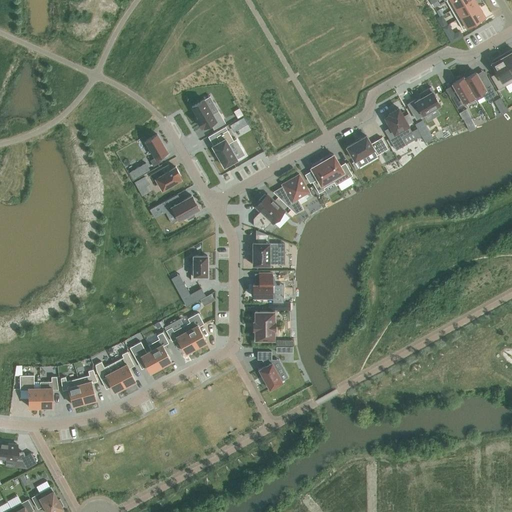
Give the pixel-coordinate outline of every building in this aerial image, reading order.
[(445,0),(451,10),(468,0),(445,0)] [(474,0),(468,0),(451,10),(457,19),(478,7),(474,0)] [(478,7),(457,19),(463,29),(484,17),(478,7)] [(459,31),(448,38),(451,43),(462,37),(459,31)] [(511,51),(511,50),(502,55),(511,73),(511,51)] [(497,73),(491,76),(498,90),(511,81),(511,73),(502,55),(492,61),(493,62),(491,63),(497,73)] [(465,79),(464,79),(475,97),(476,100),(483,95),(486,100),(496,94),(489,81),(483,84),(476,72),(465,79)] [(456,94),(452,97),(458,108),(475,98),(476,100),(475,97),(464,79),(465,79),(464,77),(452,84),(456,91),(456,94)] [(415,100),(407,104),(416,119),(423,115),(423,114),(440,105),(434,94),(435,94),(431,87),(419,94),(421,98),(416,101),(415,100)] [(204,100),(192,107),(198,118),(197,119),(202,128),(203,127),(204,128),(210,124),(214,130),(226,123),(219,111),(213,115),(204,100)] [(390,127),(384,130),(396,150),(406,144),(402,137),(412,132),(398,108),(389,113),(390,115),(385,117),(390,127)] [(244,119),(238,122),(241,129),(248,125),(244,119)] [(219,142),(212,146),(224,167),(237,159),(228,144),(233,140),(227,130),(216,136),(219,142)] [(157,134),(146,141),(155,157),(152,159),(155,165),(162,161),(159,156),(167,151),(157,134)] [(355,142),(347,147),(355,161),(374,150),(377,155),(388,149),(381,137),(371,144),(366,136),(360,139),(355,142)] [(321,159),(336,185),(352,175),(345,163),(340,166),(333,155),(332,155),(331,154),(321,159)] [(336,185),(321,159),(311,165),(312,167),(311,167),(317,179),(312,182),(319,193),(325,190),(324,188),(334,182),(336,185)] [(161,168),(150,174),(153,180),(156,178),(162,189),(168,186),(169,188),(176,184),(175,182),(181,179),(178,174),(180,173),(176,167),(164,174),(161,168)] [(280,199),(295,213),(303,209),(297,199),(309,192),(299,174),(282,184),(288,195),(280,199)] [(253,218),(253,226),(264,229),(270,222),(271,222),(272,223),(284,211),(267,194),(266,195),(264,194),(264,195),(258,201),(260,202),(255,207),(260,211),(253,218)] [(176,195),(165,201),(169,208),(168,208),(176,221),(185,216),(187,220),(194,217),(191,213),(198,209),(190,196),(180,202),(176,195)] [(253,243),(253,265),(269,265),(269,264),(277,264),(277,243),(269,243),(253,243)] [(191,263),(191,280),(197,280),(197,276),(207,276),(207,255),(193,255),(193,263),(191,263)] [(272,273),(259,273),(259,285),(253,285),(253,297),(274,297),(274,285),(272,285),(272,273)] [(183,284),(176,288),(186,307),(206,296),(202,289),(189,296),(183,284)] [(254,339),(254,340),(256,340),(273,340),(274,340),(274,339),(274,330),(275,330),(275,322),(274,322),(274,312),(274,311),(273,311),(256,311),(255,311),(255,312),(255,322),(253,321),(253,330),(255,330),(255,339),(254,339)] [(184,325),(196,347),(206,342),(198,327),(204,324),(198,313),(188,318),(190,322),(184,325)] [(196,347),(184,325),(174,331),(171,327),(166,330),(172,341),(177,338),(185,353),(196,347)] [(149,344),(148,345),(151,350),(152,350),(161,366),(171,361),(163,346),(168,343),(162,332),(157,335),(159,339),(149,344)] [(141,341),(130,347),(137,360),(142,357),(150,372),(161,366),(152,350),(151,350),(147,352),(141,341)] [(123,357),(113,362),(113,363),(125,386),(135,380),(128,365),(133,363),(127,351),(122,354),(123,357)] [(271,351),(257,351),(257,359),(262,359),(265,366),(260,369),(259,369),(259,370),(263,377),(265,382),(266,381),(269,388),(270,389),(270,388),(281,382),(282,382),(282,381),(272,363),(272,362),(271,363),(271,359),(272,359),(271,351)] [(101,361),(95,364),(97,371),(101,379),(107,377),(114,391),(115,391),(116,392),(125,388),(124,386),(125,386),(113,363),(113,362),(104,367),(101,361)] [(89,375),(78,378),(84,402),(96,399),(92,383),(97,381),(93,369),(88,370),(89,375)] [(34,375),(20,375),(20,390),(28,390),(29,407),(40,406),(40,387),(34,388),(34,383),(34,375)] [(51,381),(40,381),(40,387),(40,406),(52,406),(52,389),(58,389),(57,376),(51,377),(51,381)] [(65,376),(61,378),(61,379),(63,390),(68,389),(73,405),(84,402),(78,378),(67,381),(65,376)] [(0,442),(0,458),(22,461),(26,468),(37,463),(31,452),(25,455),(23,452),(16,451),(17,444),(0,442)] [(376,462),(376,474),(398,473),(398,462),(376,462)] [(376,474),(377,485),(398,485),(398,473),(376,474)] [(377,485),(377,497),(398,496),(398,485),(377,485)] [(58,500),(51,486),(31,497),(38,509),(44,506),(47,511),(57,511),(63,508),(62,506),(63,505),(60,499),(58,500)] [(377,497),(377,508),(384,508),(398,508),(401,508),(401,496),(398,496),(377,497)] [(28,499),(11,508),(12,511),(30,511),(34,510),(28,499)]
